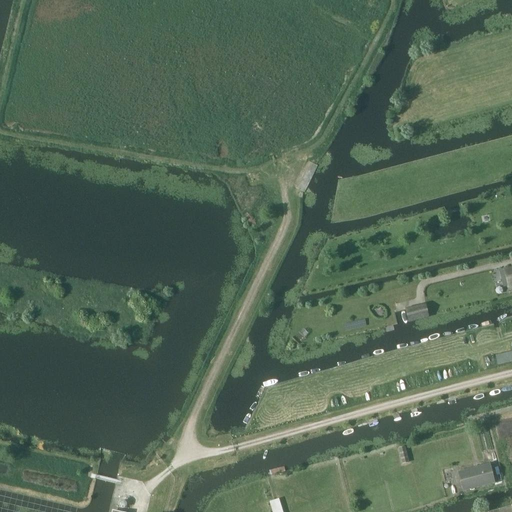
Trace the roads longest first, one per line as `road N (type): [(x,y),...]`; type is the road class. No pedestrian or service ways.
road 1 (track): [(139,495),(193,454),(191,420),(288,215),(280,163),(227,169),(0,129)]
road 2 (track): [(193,454),(511,373)]
road 3 (track): [(280,163),(316,140),(381,36),(394,0)]
